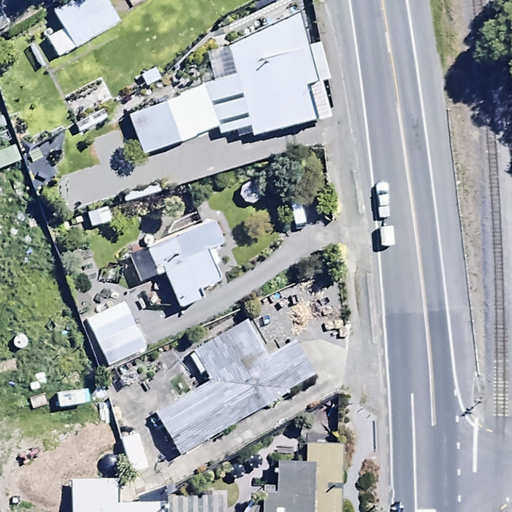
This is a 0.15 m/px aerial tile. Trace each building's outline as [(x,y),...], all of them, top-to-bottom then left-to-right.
[(96,0),(55,25),(70,49),(114,22),(100,0),(96,0)] [(222,45),(232,75),(125,115),(139,157),(212,132),(214,137),(246,126),(249,136),(323,111),(315,86),(323,83),(310,43),(304,45),(293,12),(222,45)] [(97,77),(58,97),(65,111),(104,91),(97,77)] [(136,287),(156,278),(161,275),(177,310),(202,298),(197,289),(213,281),(202,251),(218,244),(207,220),(123,259),(136,287)] [(104,367),(142,350),(127,315),(88,332),(104,367)] [(245,316),(186,350),(204,382),(145,416),(168,456),(307,376),(284,337),(264,349),(245,316)] [(334,511),(336,443),(298,442),(297,462),(270,461),(268,495),(254,495),(253,511),(334,511)] [(218,511),(218,500),(165,498),(165,500),(87,499),(87,511),(218,511)]
